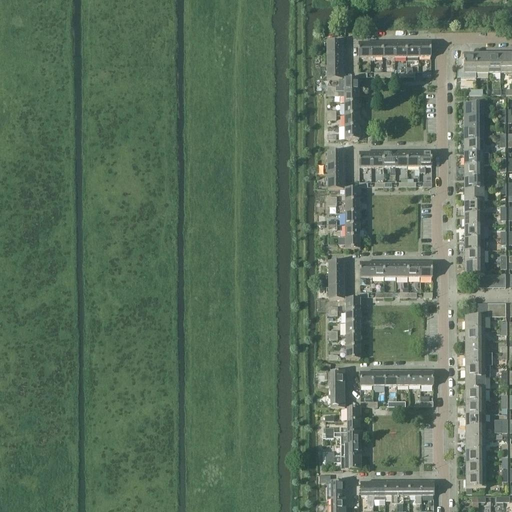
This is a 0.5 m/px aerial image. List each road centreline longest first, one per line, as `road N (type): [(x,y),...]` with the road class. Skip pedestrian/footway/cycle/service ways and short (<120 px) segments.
road 1 (residential): [(347,294),(346,257),(442,258)]
road 2 (residential): [(350,77),(349,37),(442,38)]
road 3 (residential): [(348,404),(351,368),(444,367)]
road 4 (residential): [(348,511),(347,479),(444,479)]
road 5 (residential): [(352,185),(351,148),(440,149)]
